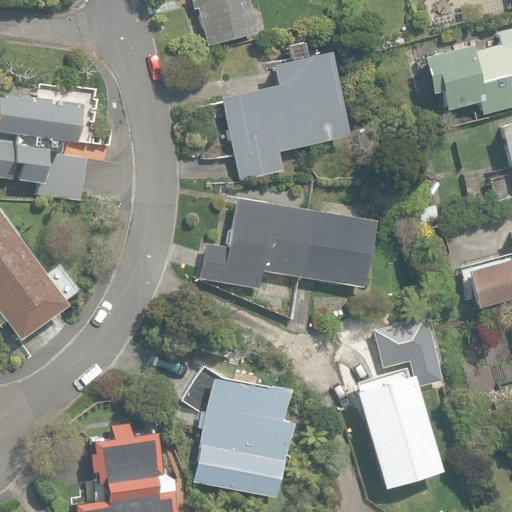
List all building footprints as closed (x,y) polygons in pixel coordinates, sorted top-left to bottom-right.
[(196,7),(206,45),(255,31),(246,0),(189,0),(192,8),(196,7)] [(476,100),(480,113),(511,104),(511,25),(493,31),(496,42),(469,50),(467,44),(419,56),(428,92),(438,89),(443,108),(476,100)] [(218,96),(238,179),(280,169),(275,150),(343,133),(323,50),(299,56),(296,42),(283,45),(285,59),(268,64),(272,83),(218,96)] [(75,201),(79,201),(84,158),(75,157),(43,152),(44,149),(57,151),(58,139),(70,141),(74,108),(70,108),(70,105),(55,103),(55,106),(39,104),(39,100),(28,99),(27,102),(19,101),(10,100),(11,96),(0,95),(0,177),(37,182),(35,195),(75,201)] [(511,121),(496,125),(511,188),(511,121)] [(197,277),(256,286),(259,269),(360,286),(371,219),(233,196),(225,245),(203,242),(197,277)] [(417,207),(421,222),(438,218),(434,203),(417,207)] [(0,316),(15,338),(63,304),(0,217),(0,316)] [(511,258),(461,270),(470,308),(511,298),(511,229),(507,230),(511,249),(511,258)] [(197,424),(189,481),(272,496),(285,419),(274,418),(279,389),(207,377),(196,364),(178,400),(193,410),(196,410),(194,422),(197,424)] [(350,392),(379,488),(436,471),(406,375),(401,376),(398,366),(350,381),(353,391),(350,392)] [(72,502),(73,511),(175,511),(172,488),(155,491),(153,473),(158,473),(153,430),(128,434),(126,420),(108,423),(109,436),(89,438),(91,452),(86,453),(88,468),(93,467),(97,498),(72,502)]
